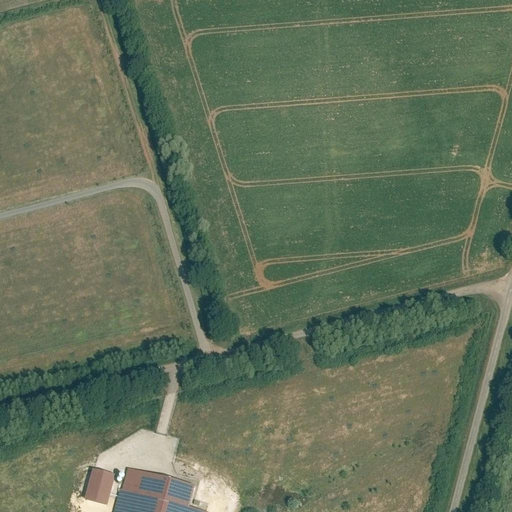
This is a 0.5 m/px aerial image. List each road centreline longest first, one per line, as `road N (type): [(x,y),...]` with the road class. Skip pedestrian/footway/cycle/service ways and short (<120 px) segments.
road 1 (unclassified): [(511,279),(180,367)]
road 2 (unclassified): [(511,290),(454,511)]
road 3 (track): [(180,367),(0,414)]
